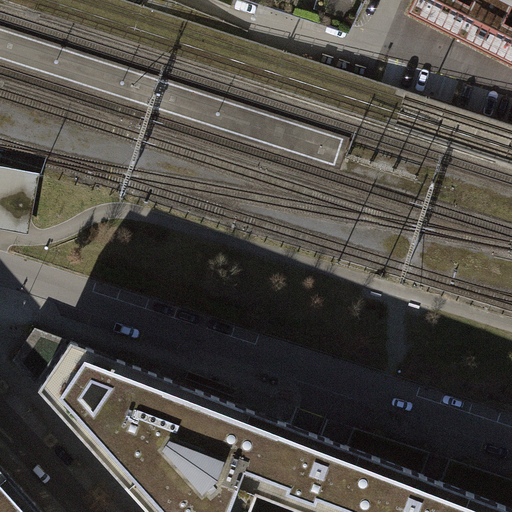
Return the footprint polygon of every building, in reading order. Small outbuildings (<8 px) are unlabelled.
[(249,0),(347,32),(362,0),(249,0)] [(511,0),(415,0),(408,14),(511,65),(511,0)] [(41,173),(0,165),(0,228),(30,234),(41,173)] [(13,359),(150,511),(222,511),(232,504),(236,492),(265,415),(35,327),(13,359)] [(238,510),(239,511),(249,511),(252,506),(257,492),(310,511),(364,511),(385,460),(338,442),(278,419),(265,415),(236,492),(232,504),(238,510)] [(385,460),(364,511),(472,511),(478,495),(432,478),(385,460)] [(0,511),(6,511),(22,498),(27,494),(0,465),(0,511)] [(42,511),(27,494),(22,498),(6,511),(42,511)] [(472,511),(511,511),(511,507),(478,495),(472,511)]
